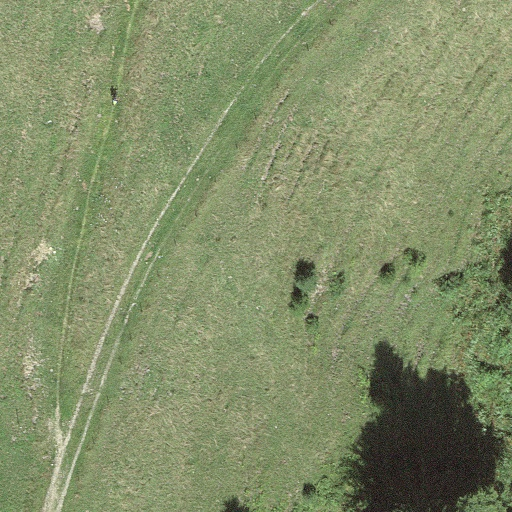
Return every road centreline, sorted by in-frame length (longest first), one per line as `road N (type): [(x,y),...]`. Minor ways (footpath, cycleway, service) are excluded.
road 1 (track): [(344,0),(265,77),(174,228),(97,396),(72,472)]
road 2 (track): [(136,0),(102,105),(59,301),(51,386),(72,472)]
